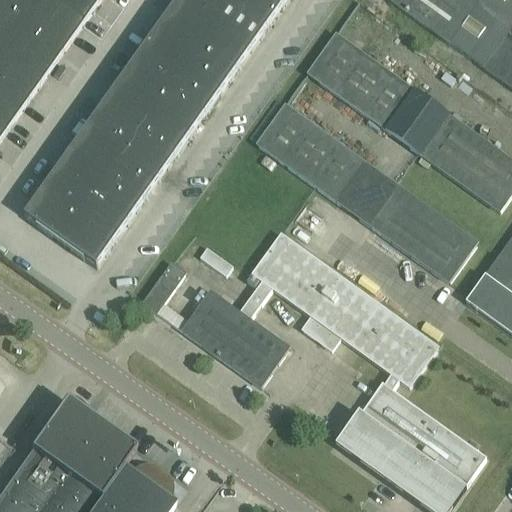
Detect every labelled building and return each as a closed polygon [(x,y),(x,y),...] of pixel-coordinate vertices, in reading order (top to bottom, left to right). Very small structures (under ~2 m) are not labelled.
[(0,0),(0,10),(28,30),(46,4),(39,0),(0,0)] [(181,0),(25,220),(97,272),(290,0),(181,0)] [(100,4),(93,0),(48,0),(46,4),(82,30),(100,4)] [(511,0),(384,0),(511,91),(511,0)] [(82,30),(46,4),(28,30),(64,55),(82,30)] [(0,48),(9,55),(28,30),(0,10),(0,48)] [(64,55),(28,30),(9,55),(45,81),(64,55)] [(308,78),(500,216),(511,198),(511,165),(336,39),(308,78)] [(0,68),(9,55),(0,48),(0,68)] [(45,81),(9,55),(0,68),(0,87),(27,107),(45,81)] [(458,81),(451,92),(476,107),(483,96),(458,81)] [(0,87),(0,125),(9,132),(27,107),(0,87)] [(257,149),(449,287),(477,248),(285,110),(257,149)] [(0,144),(9,132),(0,125),(0,144)] [(239,317),(250,325),(273,293),(312,321),(303,334),(331,355),(341,342),(390,378),(361,419),(360,418),(336,451),(421,511),(454,511),(467,494),(465,493),(486,462),(392,395),(400,385),(409,392),(438,353),(281,240),(253,279),(262,286),(239,317)] [(511,242),(466,307),(511,339),(511,242)] [(223,284),(234,269),(205,248),(194,263),(223,284)] [(144,308),(157,317),(185,278),(172,269),(144,308)] [(211,297),(183,336),(261,392),(289,353),(250,325),(239,317),(211,297)] [(0,511),(41,511),(101,430),(66,405),(48,430),(30,455),(31,456),(0,499),(0,511)] [(104,432),(101,430),(41,511),(92,511),(99,503),(100,504),(136,454),(104,432)] [(95,511),(173,511),(175,509),(167,504),(132,478),(124,472),(95,511)] [(507,511),(511,497),(511,490),(502,487),(493,511),(507,511)]
